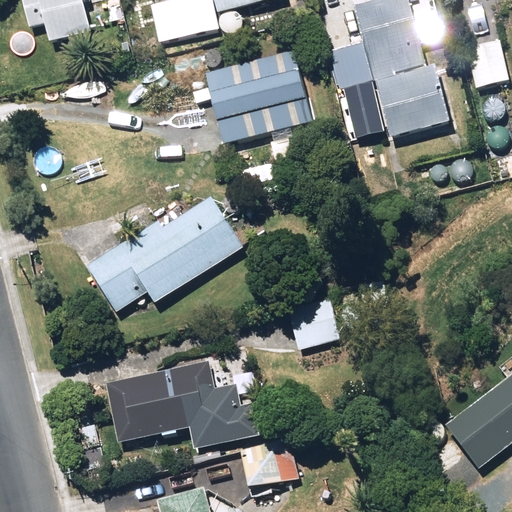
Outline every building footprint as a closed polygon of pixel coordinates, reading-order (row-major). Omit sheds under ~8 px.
[(25,0),(34,35),(50,30),(54,49),(95,39),(85,0),(25,0)] [(213,0),(209,0),(155,12),(163,48),(221,35),(213,0)] [(217,0),(223,20),(290,3),(289,0),(217,0)] [(395,145),(454,131),(438,67),(429,69),(418,24),(427,22),(425,11),(416,14),(412,0),(377,0),(379,7),(358,12),(377,90),(381,88),(395,145)] [(511,87),(511,81),(504,45),(471,53),(481,95),(511,87)] [(387,137),(366,52),(334,60),(344,97),(348,97),(359,144),(387,137)] [(297,57),(210,80),(228,151),(315,129),(297,57)] [(298,161),(293,141),(271,147),(276,167),(298,161)] [(155,180),(152,162),(126,167),(129,184),(155,180)] [(159,310),(247,255),(215,205),(167,236),(162,228),(92,273),(120,318),(152,298),(159,310)] [(353,217),(336,221),(341,237),(358,232),(353,217)] [(391,305),(385,286),(356,295),(362,314),(391,305)] [(343,345),(332,304),(292,313),(302,355),(343,345)] [(214,371),(111,391),(122,450),(168,441),(168,444),(181,441),(181,439),(195,436),(200,457),(265,445),(259,413),(246,415),(242,394),(219,399),(219,397),(230,395),(234,389),(233,381),(226,377),(218,379),(216,381),(214,371)] [(511,455),(511,384),(447,433),(481,479),(511,455)] [(407,401),(380,406),(382,419),(409,415),(407,401)] [(245,457),(256,500),(301,485),(291,445),(245,457)] [(383,498),(386,511),(422,511),(421,507),(410,510),(406,492),(383,498)] [(163,511),(212,511),(208,497),(163,509),(163,511)]
